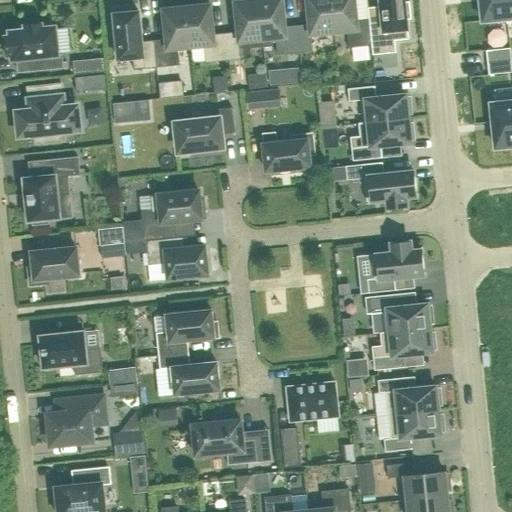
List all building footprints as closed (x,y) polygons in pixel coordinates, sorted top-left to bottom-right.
[(238,32),(226,33),(229,60),(252,58),(251,48),(264,47),(264,40),(263,40),(258,0),(254,0),(253,0),(236,0),(237,2),(235,2),(238,32)] [(258,0),(263,40),(264,40),(286,38),(288,54),(300,53),(297,26),(285,27),(282,0),(258,0)] [(307,0),(310,25),(297,26),(300,53),(313,52),(311,35),(334,33),(331,0),(307,0)] [(331,0),(334,33),(347,31),(349,48),(372,46),(370,24),(369,19),(357,20),(354,0),(331,0)] [(379,0),(382,23),(370,24),(372,46),(373,55),(396,53),(395,40),(409,39),(407,19),(411,19),(409,2),(405,2),(405,0),(379,0)] [(505,0),(480,0),(482,22),(506,19),(507,24),(508,24),(505,0)] [(192,7),(187,7),(191,47),(204,46),(206,63),(229,60),(226,33),(214,35),(211,5),(208,5),(208,1),(191,3),(192,7)] [(154,41),(157,68),(180,65),(178,49),(191,47),(187,7),(182,8),(182,4),(165,6),(165,10),(163,10),(166,39),(154,41)] [(119,15),(114,15),(119,60),(133,58),(134,70),(157,68),(154,41),(142,42),(139,13),(134,13),(134,9),(118,11),(119,15)] [(9,36),(5,37),(7,57),(12,57),(12,61),(28,60),(29,72),(64,68),(63,55),(59,55),(56,26),(43,28),(43,23),(24,25),(25,30),(9,31),(9,36)] [(511,48),(487,51),(488,63),(511,60),(511,48)] [(511,62),(511,60),(488,63),(489,75),(511,72),(511,62)] [(283,69),(270,70),(272,85),(284,84),(283,69)] [(89,77),(75,78),(77,92),(91,91),(89,77)] [(31,111),(17,113),(20,136),(43,134),(44,143),(64,141),(63,132),(80,130),(77,106),(64,108),(62,85),(46,86),(48,98),(29,100),(31,111)] [(375,87),(348,89),(349,102),(361,101),(364,123),(364,124),(409,119),(408,115),(412,114),(410,97),(406,98),(406,96),(377,99),(375,87)] [(266,91),(248,92),(249,108),(267,107),(266,91)] [(130,100),(116,102),(117,122),(132,120),(130,100)] [(511,101),(491,104),(495,148),(511,146),(511,101)] [(220,118),(175,123),(178,152),(224,147),(222,135),(235,133),(232,108),(219,109),(220,118)] [(360,137),(351,138),(353,161),(383,158),(382,146),(411,143),(411,141),(415,140),(413,124),(409,124),(409,119),(364,124),(364,123),(359,124),(360,137)] [(276,132),(262,134),(266,172),(311,167),(310,154),(314,154),(312,135),(293,137),(294,141),(277,143),(276,132)] [(26,180),(24,180),(24,182),(28,221),(28,223),(30,223),(30,222),(33,222),(33,227),(49,225),(49,220),(59,219),(59,220),(61,220),(61,217),(60,217),(58,196),(70,194),(68,177),(80,176),(78,159),(49,162),(50,178),(26,180)] [(383,163),(346,167),(347,180),(364,179),(367,202),(387,200),(388,209),(407,207),(406,198),(417,197),(414,172),(384,175),(383,163)] [(133,190),(133,205),(150,205),(150,190),(133,190)] [(152,211),(141,212),(144,241),(146,241),(176,238),(174,222),(206,218),(204,200),(201,200),(200,191),(151,196),(152,211)] [(125,228),(100,230),(102,246),(126,244),(125,228)] [(176,238),(146,241),(149,265),(167,264),(168,279),(208,275),(205,247),(184,249),(183,237),(176,238)] [(372,256),(358,257),(362,294),(369,293),(396,291),(395,278),(425,275),(422,251),(411,252),(411,242),(392,244),(393,254),(372,256)] [(33,268),(29,268),(31,285),(47,283),(47,279),(79,276),(77,248),(32,252),(33,268)] [(124,276),(112,277),(113,290),(125,288),(124,276)] [(352,282),(340,283),(341,293),(353,292),(352,282)] [(370,299),(366,299),(367,312),(371,311),(372,323),(373,325),(373,327),(374,328),(375,329),(376,331),(377,332),(379,332),(380,333),(390,332),(390,333),(430,329),(430,324),(434,323),(432,307),(428,307),(428,305),(398,308),(397,296),(370,299)] [(169,332),(157,333),(159,356),(189,353),(188,340),(219,337),(217,323),(213,323),(212,310),(167,315),(169,332)] [(382,346),(372,347),(375,371),(404,368),(403,355),(433,352),(432,350),(436,350),(435,333),(431,333),(430,329),(390,333),(390,332),(380,333),(382,346)] [(41,344),(37,345),(39,361),(43,361),(44,368),(74,365),(75,375),(103,372),(101,348),(86,350),(84,332),(67,334),(67,333),(57,334),(57,335),(40,337),(41,344)] [(189,353),(159,356),(160,369),(172,368),(175,395),(220,390),(217,363),(190,365),(189,353)] [(136,367),(109,370),(110,385),(116,384),(116,385),(137,382),(136,367)] [(363,378),(351,379),(352,392),(364,390),(363,378)] [(405,378),(378,381),(379,393),(387,392),(389,416),(439,411),(438,406),(442,405),(440,389),(436,389),(436,387),(407,390),(405,378)] [(137,382),(116,385),(117,396),(138,394),(137,382)] [(335,382),(287,387),(291,422),(339,417),(335,382)] [(57,414),(48,415),(52,445),(92,441),(91,425),(107,424),(104,396),(68,400),(56,401),(57,414)] [(391,439),(384,440),(385,452),(413,449),(411,437),(441,434),(441,432),(445,432),(443,415),(439,415),(439,411),(389,416),(391,439)] [(241,420),(193,425),(196,456),(227,453),(228,465),(260,462),(257,437),(243,438),(241,420)] [(297,428),(281,429),(285,468),(301,466),(297,428)] [(142,431),(115,433),(117,455),(144,453),(142,431)] [(146,456),(132,457),(133,473),(148,472),(146,456)] [(54,469),(54,459),(30,460),(31,470),(54,469)] [(374,462),(359,464),(360,476),(375,475),(374,462)] [(414,463),(387,465),(388,478),(405,476),(407,500),(447,496),(447,491),(451,490),(449,474),(445,474),(445,472),(415,475),(414,463)] [(57,487),(56,487),(56,489),(58,511),(105,511),(102,484),(110,483),(109,468),(73,471),(74,486),(57,488),(57,487)] [(325,509),(309,511),(308,511),(350,511),(348,490),(323,492),(325,509)] [(386,506),(385,494),(354,499),(356,510),(386,506)] [(292,511),(291,496),(266,498),(267,511),(308,511),(309,511),(294,511),(292,511)] [(408,511),(453,511),(452,500),(448,500),(447,496),(407,500),(408,511)] [(231,511),(246,511),(245,501),(230,502),(231,511)]
